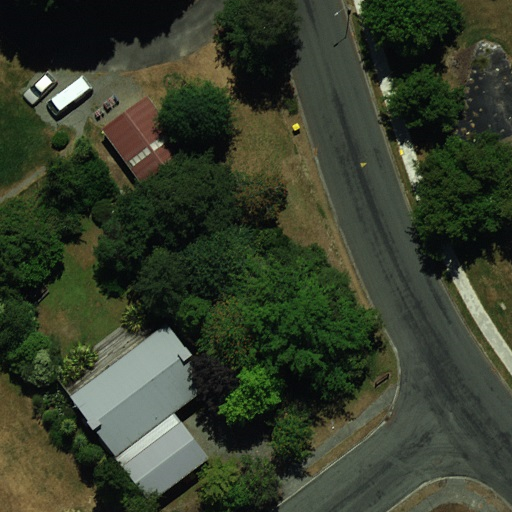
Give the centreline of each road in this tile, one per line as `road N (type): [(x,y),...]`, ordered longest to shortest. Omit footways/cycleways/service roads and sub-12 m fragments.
road 1 (residential): [(306,0),(401,280),(472,410)]
road 2 (residential): [(342,511),(472,410)]
